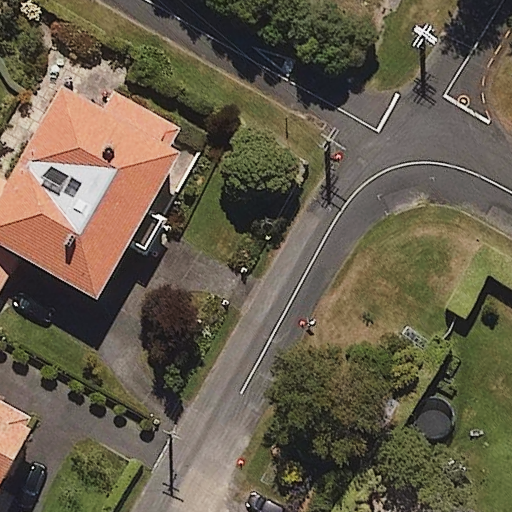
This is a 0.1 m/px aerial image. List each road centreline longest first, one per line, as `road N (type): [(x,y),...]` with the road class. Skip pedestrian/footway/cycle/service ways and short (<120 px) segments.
road 1 (residential): [(176,511),(343,206),(364,182),(409,163)]
road 2 (residential): [(151,0),(378,131),(409,163)]
road 3 (residential): [(409,163),(504,0)]
